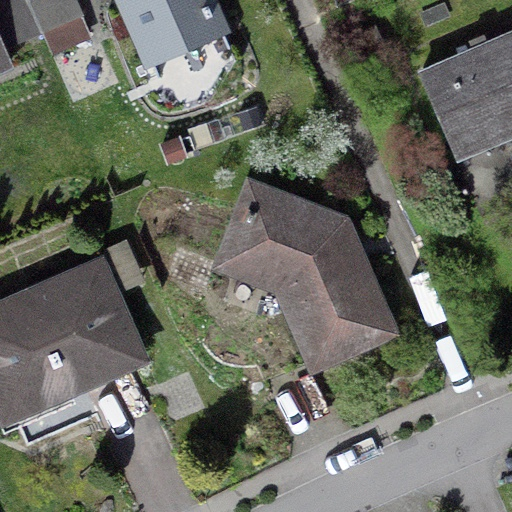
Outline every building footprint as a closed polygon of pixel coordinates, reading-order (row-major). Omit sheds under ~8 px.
[(0,0),(0,63),(43,45),(23,0),(0,0)] [(68,0),(23,0),(43,45),(80,29),(68,0)] [(205,18),(197,0),(122,0),(142,45),(205,18)] [(511,140),(511,37),(422,78),(460,164),(511,140)] [(341,229),(257,201),(232,263),(286,291),(296,320),(247,340),(268,381),(385,328),(341,229)] [(133,364),(100,282),(0,322),(0,389),(10,414),(133,364)]
